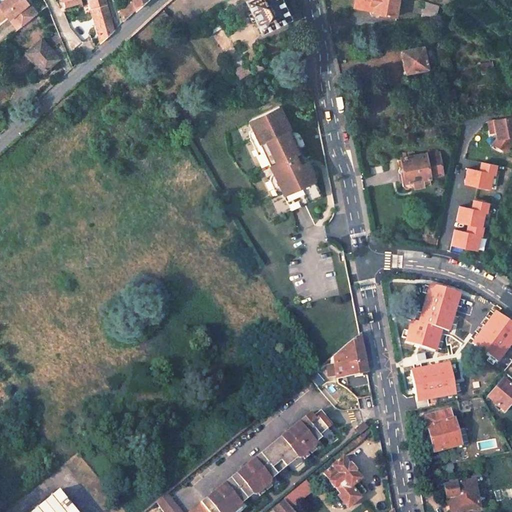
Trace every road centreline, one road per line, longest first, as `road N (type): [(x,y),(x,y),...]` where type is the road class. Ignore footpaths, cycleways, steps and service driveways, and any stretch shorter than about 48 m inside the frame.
road 1 (residential): [(313,0),(362,257)]
road 2 (residential): [(362,257),(406,511)]
road 3 (residential): [(159,0),(0,144)]
road 4 (residential): [(511,298),(468,273),(362,257)]
